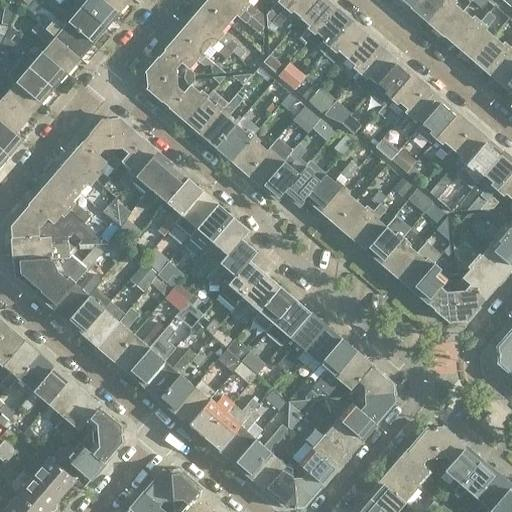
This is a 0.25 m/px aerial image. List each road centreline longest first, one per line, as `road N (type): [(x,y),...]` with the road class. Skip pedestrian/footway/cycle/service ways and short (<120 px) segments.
road 1 (residential): [(100,81),(260,216),(294,263),(415,361),(418,397),(321,511)]
road 2 (residential): [(160,432),(0,283)]
road 3 (residential): [(511,132),(356,0)]
road 4 (residential): [(0,193),(100,81)]
road 5 (residential): [(511,416),(471,371),(471,352),(511,299)]
road 6 (residential): [(255,511),(160,432)]
